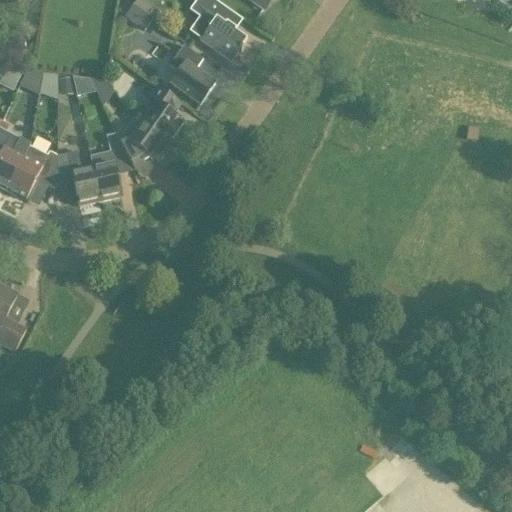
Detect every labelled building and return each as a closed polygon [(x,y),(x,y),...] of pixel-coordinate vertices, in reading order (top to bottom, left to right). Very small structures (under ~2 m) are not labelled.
[(246,44),(234,35),(242,24),(208,0),(198,0),(189,13),(199,21),(189,34),(201,43),(200,44),(230,66),(246,44)] [(138,1),(132,8),(142,15),(147,19),(152,12),(138,1)] [(125,3),(117,14),(131,24),(136,23),(142,15),(132,8),(125,3)] [(24,42),(0,45),(0,62),(26,59),(24,42)] [(214,87),(195,74),(202,63),(183,50),(168,70),(178,77),(170,88),(199,109),(214,87)] [(23,95),(56,96),(57,76),(24,75),(23,95)] [(105,97),(105,82),(60,81),(60,95),(105,97)] [(155,90),(152,94),(144,89),(136,100),(144,106),(142,108),(150,113),(141,127),(171,148),(185,127),(172,118),(180,106),(155,90)] [(0,190),(6,193),(23,160),(22,159),(28,148),(29,146),(5,134),(8,128),(2,124),(0,127),(0,190)] [(134,137),(126,131),(118,142),(134,174),(145,181),(156,165),(158,167),(171,148),(141,127),(134,137)] [(109,154),(90,159),(100,204),(121,199),(116,178),(134,174),(118,142),(115,136),(105,139),(109,154)] [(23,160),(6,193),(27,203),(36,184),(54,193),(55,180),(57,166),(57,159),(48,154),(47,158),(29,149),(28,148),(22,159),(23,160)] [(79,209),(100,204),(90,159),(89,159),(91,168),(80,170),(76,154),(57,159),(57,166),(55,180),(72,176),(79,209)] [(0,289),(0,330),(0,346),(15,354),(27,331),(7,322),(18,299),(0,289)]
